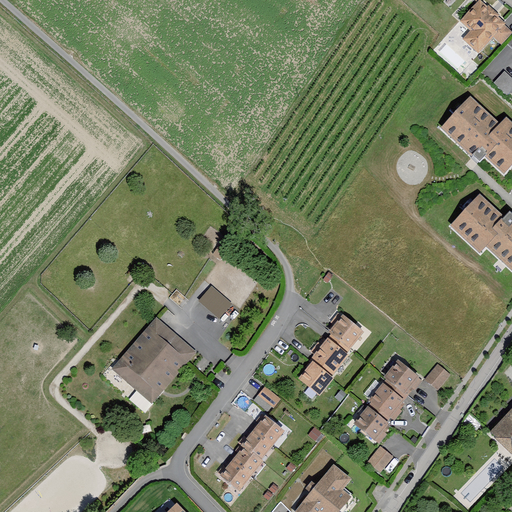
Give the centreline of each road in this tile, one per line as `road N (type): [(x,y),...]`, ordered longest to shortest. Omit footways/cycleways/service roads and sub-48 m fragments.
road 1 (track): [(2,0),(260,232),(282,256),(292,300)]
road 2 (residential): [(292,300),(177,461),(175,470),(213,511)]
road 3 (residential): [(395,511),(511,334)]
